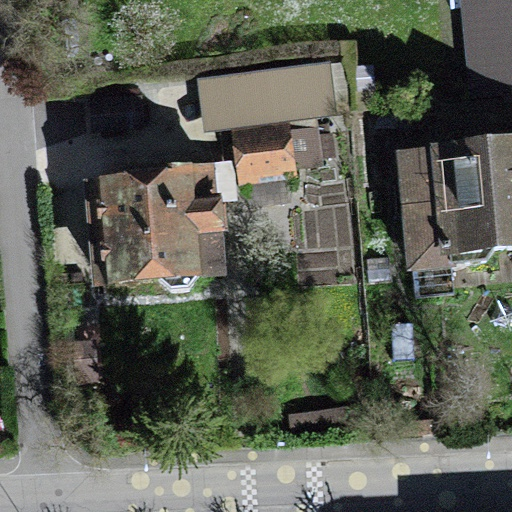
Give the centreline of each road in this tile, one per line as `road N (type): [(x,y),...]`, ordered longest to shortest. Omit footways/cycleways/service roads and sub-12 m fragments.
road 1 (residential): [(13,0),(49,509)]
road 2 (residential): [(49,509),(511,484)]
